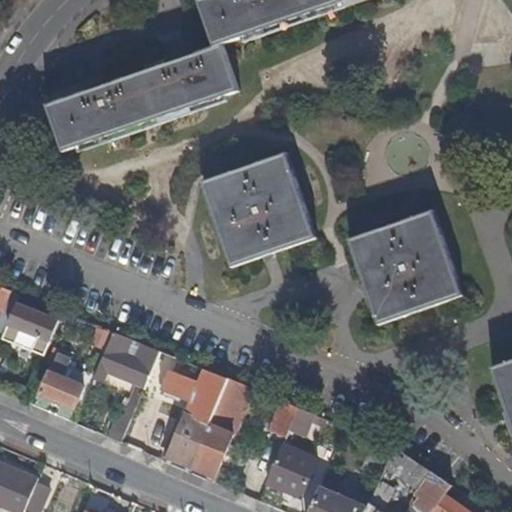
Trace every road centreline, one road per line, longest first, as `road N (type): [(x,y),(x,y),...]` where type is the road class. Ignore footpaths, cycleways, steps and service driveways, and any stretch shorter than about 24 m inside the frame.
road 1 (residential): [(224,511),(0,420)]
road 2 (residential): [(0,104),(34,36),(63,0)]
